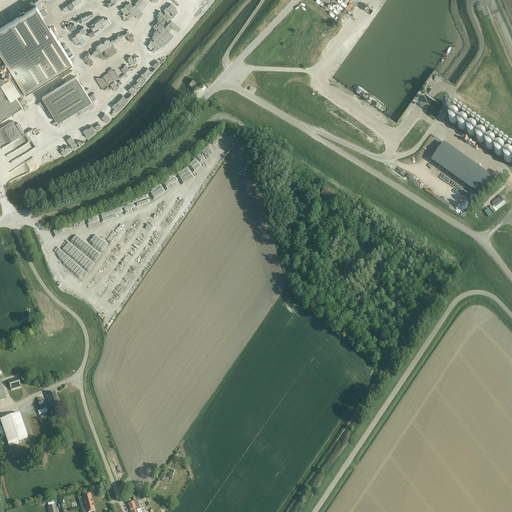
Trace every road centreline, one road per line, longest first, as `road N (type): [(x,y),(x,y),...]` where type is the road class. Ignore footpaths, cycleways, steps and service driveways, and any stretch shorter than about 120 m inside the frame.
road 1 (residential): [(20,215),(29,221),(125,184),(221,116),(265,141),(286,160),(287,172)]
road 2 (unclassified): [(314,511),(457,300),(482,292),(511,316)]
road 3 (unclassified): [(126,511),(83,395),(87,333),(46,290),(20,240)]
road 4 (unclassified): [(511,276),(480,240),(308,130)]
road 5 (residential): [(20,215),(113,177),(154,150),(220,84)]
